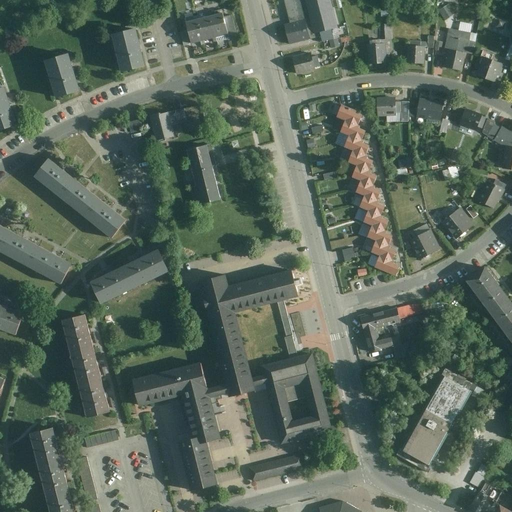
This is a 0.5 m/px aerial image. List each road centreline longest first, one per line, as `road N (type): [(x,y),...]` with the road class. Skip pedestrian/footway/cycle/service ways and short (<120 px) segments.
road 1 (residential): [(269,64),(119,102),(0,167)]
road 2 (residential): [(279,102),(411,80),(511,110)]
road 3 (residential): [(279,102),(332,306)]
road 4 (residential): [(511,215),(443,271),(332,306)]
road 5 (residential): [(332,306),(377,469)]
road 6 (residential): [(227,511),(377,469)]
